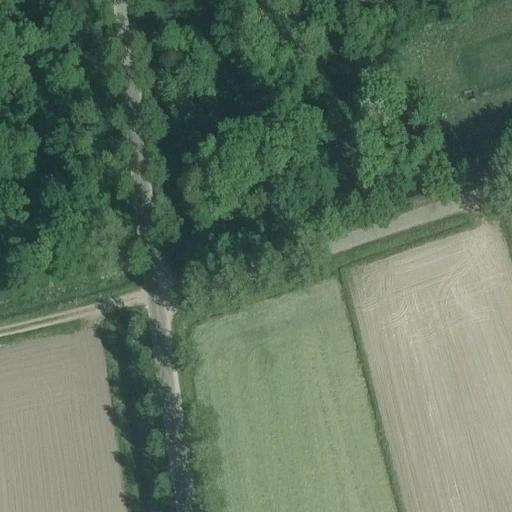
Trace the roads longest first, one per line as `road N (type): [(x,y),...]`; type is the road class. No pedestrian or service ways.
road 1 (unclassified): [(157,292),(511,173)]
road 2 (unclassified): [(157,292),(126,0)]
road 3 (unclassified): [(189,511),(157,292)]
road 4 (track): [(157,292),(0,332)]
